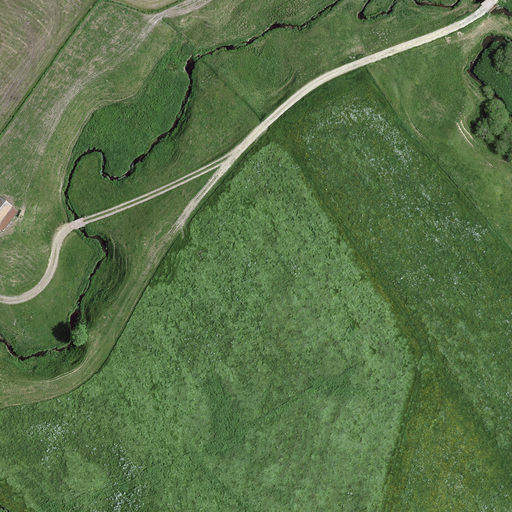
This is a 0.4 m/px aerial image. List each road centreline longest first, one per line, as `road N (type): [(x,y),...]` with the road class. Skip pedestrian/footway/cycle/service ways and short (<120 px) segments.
road 1 (track): [(493,0),(461,24),(314,82),(235,154)]
road 2 (track): [(235,154),(68,227),(46,280),(22,299),(0,298)]
road 3 (track): [(235,154),(176,225),(103,347)]
